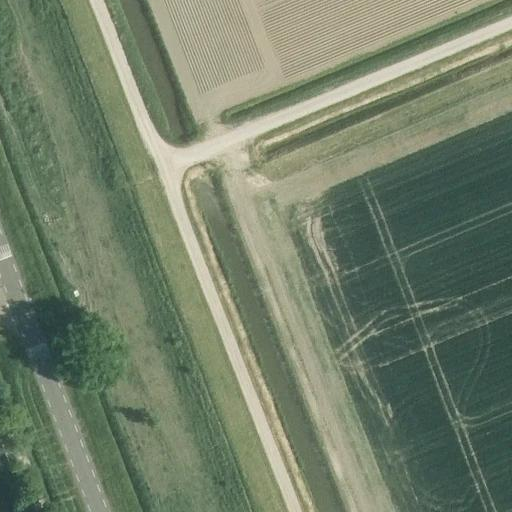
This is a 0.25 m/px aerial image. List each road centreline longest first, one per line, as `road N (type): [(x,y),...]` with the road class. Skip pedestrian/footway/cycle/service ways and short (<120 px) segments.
road 1 (unclassified): [(163,164),(511,25)]
road 2 (unclassified): [(297,511),(163,164)]
road 3 (tertiary): [(98,511),(18,300)]
road 4 (unclassified): [(163,164),(99,0)]
